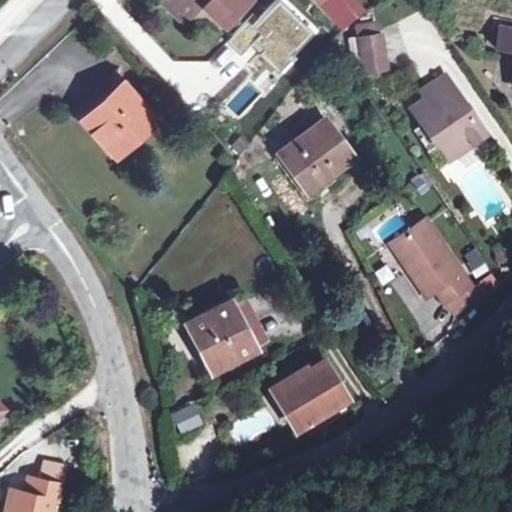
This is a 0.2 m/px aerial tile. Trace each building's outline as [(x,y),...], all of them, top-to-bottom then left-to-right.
[(182,0),(195,13),(203,5),(226,27),(250,0),(182,0)] [(342,29),(366,10),(357,0),(344,0),(328,13),(342,29)] [(363,71),(385,66),(375,26),(353,31),(363,71)] [(511,28),(499,26),(495,46),(511,49),(511,79),(511,84),(511,28)] [(314,71),(325,80),(340,61),(330,52),(314,71)] [(414,105),(428,126),(432,123),(453,153),(483,133),(444,76),(422,91),(426,97),(414,105)] [(121,82),(82,117),(114,153),(153,118),(121,82)] [(110,157),(114,153),(82,117),(78,121),(110,157)] [(307,189),(352,156),(324,118),(278,151),(307,189)] [(448,156),(453,153),(432,123),(428,126),(448,156)] [(487,166),(458,179),(478,223),(507,209),(487,166)] [(398,257),(425,294),(433,289),(442,301),(444,299),(465,285),(468,282),(424,217),(393,238),(403,253),(398,257)] [(393,238),(388,241),(398,257),(403,253),(393,238)] [(465,285),(444,299),(452,312),(473,298),(465,285)] [(278,293),(286,304),(294,299),(286,287),(278,293)] [(241,294),(229,300),(253,346),(265,340),(241,294)] [(253,346),(229,300),(187,322),(211,368),(253,346)] [(311,367),(275,387),(297,424),(298,425),(345,397),(323,360),(311,367)] [(176,433),(200,423),(192,402),(167,412),(176,433)] [(36,476),(24,474),(21,490),(11,488),(5,511),(47,511),(50,497),(54,498),(57,481),(61,464),(39,460),(36,476)]
